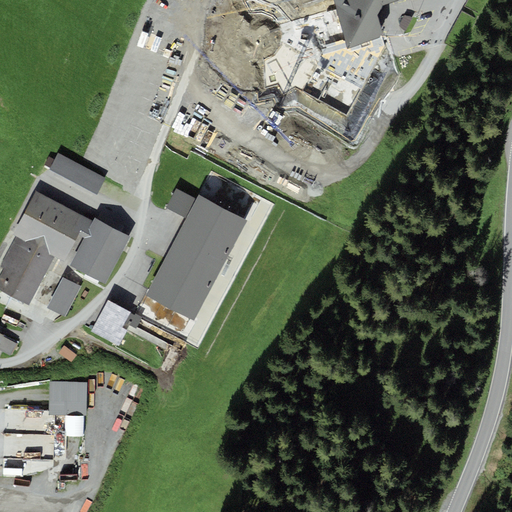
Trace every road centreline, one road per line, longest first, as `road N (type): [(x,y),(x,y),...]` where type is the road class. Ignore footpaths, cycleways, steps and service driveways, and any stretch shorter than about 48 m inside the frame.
road 1 (tertiary): [(455,511),(502,375),(511,224)]
road 2 (track): [(148,204),(156,149),(226,0)]
